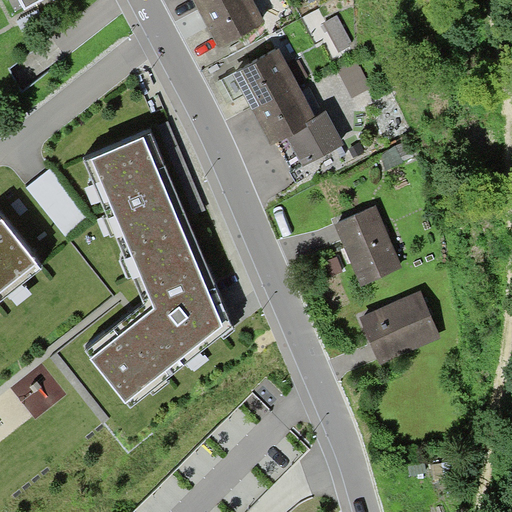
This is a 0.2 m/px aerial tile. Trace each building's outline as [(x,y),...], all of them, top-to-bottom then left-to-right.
[(18,0),(24,10),(43,0),(53,0),(18,0)] [(193,0),(200,11),(219,0),(193,0)] [(266,23),(253,0),(219,0),(200,11),(220,48),(266,23)] [(353,43),(337,16),(323,24),(340,52),(353,43)] [(233,74),(253,111),(299,86),(298,83),(288,65),(280,50),(233,74)] [(288,65),(298,83),(308,77),(298,59),(288,65)] [(372,87),(357,60),(338,70),(353,98),(372,87)] [(303,167),(344,145),(326,111),(315,116),(299,86),(253,111),(271,145),(287,137),(303,167)] [(233,327),(152,132),(85,162),(144,304),(85,351),(90,358),(89,359),(125,404),(127,403),(131,408),(233,327)] [(402,267),(376,205),(334,223),(361,285),(402,267)] [(0,302),(42,269),(0,216),(0,302)] [(337,257),(322,263),(328,277),(343,271),(337,257)] [(422,291),(360,317),(380,365),(442,338),(422,291)]
